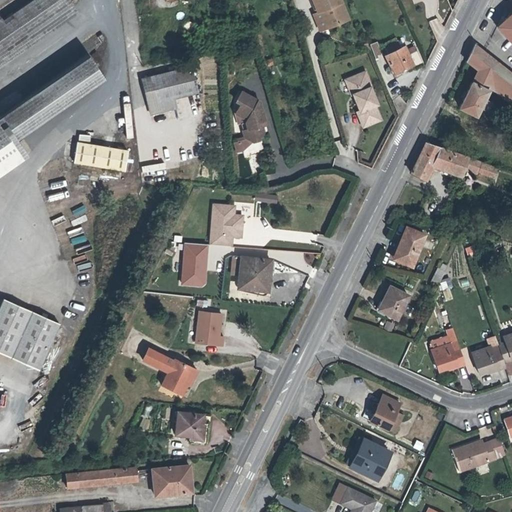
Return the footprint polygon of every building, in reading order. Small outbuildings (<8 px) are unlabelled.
[(103,80),(88,58),(0,115),(0,66),(79,12),(72,3),(69,0),(28,0),(0,20),(0,177),(25,160),(14,143),(103,80)] [(340,0),(313,0),(318,13),(322,12),(329,28),(349,20),(340,0)] [(511,13),(510,15),(505,19),(509,23),(501,30),(511,42),(511,13)] [(432,29),(439,27),(436,19),(429,21),(432,29)] [(497,27),(501,30),(509,23),(505,19),(497,27)] [(466,61),(478,70),(511,96),(511,74),(474,45),(466,61)] [(416,51),(408,55),(403,47),(385,55),(394,73),(412,64),(414,69),(422,64),(416,51)] [(196,92),(190,67),(141,79),(150,115),(175,109),(173,98),(196,92)] [(511,96),(478,70),(472,82),(487,90),(511,104),(511,102),(511,96)] [(364,71),(348,78),(357,99),(355,99),(359,110),(365,125),(380,119),(374,105),(377,104),(370,87),(371,86),(364,71)] [(352,94),(355,99),(357,99),(348,78),(345,79),(351,94),(352,94)] [(484,98),(487,90),(472,82),(460,107),(476,115),(479,107),(484,98)] [(261,122),(265,121),(259,102),(241,92),(236,102),(240,104),(235,114),(242,118),(244,115),(248,117),(245,124),(246,126),(247,130),(242,132),(244,139),(253,143),(260,141),(264,132),(263,128),(262,124),(261,122)] [(491,102),(484,98),(479,107),(487,111),(491,102)] [(362,126),(365,125),(359,110),(356,111),(362,126)] [(118,120),(119,136),(131,135),(130,119),(118,120)] [(78,141),(88,143),(89,137),(79,135),(78,141)] [(123,171),(127,150),(77,142),(73,162),(123,171)] [(433,163),(462,173),(464,169),(477,174),(478,172),(493,177),(496,169),(481,163),(482,162),(457,153),(426,142),(411,172),(425,179),(433,163)] [(240,236),(241,226),(232,225),(233,216),(234,206),(213,204),(209,242),(230,245),(231,236),(240,236)] [(232,225),(241,226),(242,217),(233,216),(232,225)] [(406,227),(399,243),(402,244),(396,259),(411,266),(424,235),(406,227)] [(402,244),(399,243),(393,258),(396,259),(402,244)] [(468,258),(475,255),(470,246),(464,249),(468,258)] [(240,266),(241,256),(232,256),(231,266),(240,266)] [(248,288),(261,290),(264,268),(269,268),(270,260),(241,256),(240,266),(238,283),(248,284),(248,288)] [(439,269),(437,268),(430,280),(438,284),(446,266),(441,264),(439,269)] [(438,283),(445,301),(453,298),(447,280),(438,283)] [(390,286),(382,301),(383,302),(379,310),(396,318),(407,296),(390,286)] [(0,354),(39,370),(59,323),(1,299),(0,301),(0,354)] [(207,307),(208,300),(196,299),(196,306),(207,307)] [(220,323),(221,315),(199,312),(195,341),(222,344),(223,337),(217,337),(218,323),(220,323)] [(452,343),(446,345),(434,349),(431,351),(438,370),(444,367),(445,370),(463,364),(456,341),(451,327),(446,329),(449,337),(450,337),(452,343)] [(511,333),(503,337),(505,343),(497,345),(499,350),(503,362),(511,358),(511,333)] [(434,349),(446,345),(443,338),(431,342),(434,349)] [(504,367),(503,362),(499,350),(492,353),(490,347),(471,353),(478,373),(487,371),(487,372),(504,367)] [(169,368),(167,373),(161,385),(180,394),(186,383),(188,384),(195,370),(173,358),(173,360),(164,356),(148,348),(142,361),(157,368),(159,364),(160,364),(169,368)] [(159,364),(157,368),(158,368),(167,373),(169,368),(160,364),(159,364)] [(394,432),(402,415),(395,412),(399,404),(382,396),(370,420),(394,432)] [(202,423),(203,415),(178,412),(175,435),(189,437),(189,443),(206,444),(208,424),(202,423)] [(511,416),(503,420),(509,436),(511,435),(511,416)] [(452,451),(459,471),(505,454),(499,438),(482,444),(480,441),(452,451)] [(389,452),(362,439),(349,465),(351,467),(376,479),(389,452)] [(154,495),(186,492),(185,478),(189,477),(189,465),(151,469),(154,495)] [(66,487),(135,480),(134,467),(65,474),(66,487)] [(349,511),(369,511),(375,501),(339,484),(332,499),(352,508),(349,511)] [(102,503),(102,505),(102,511),(113,511),(113,502),(102,503)]
